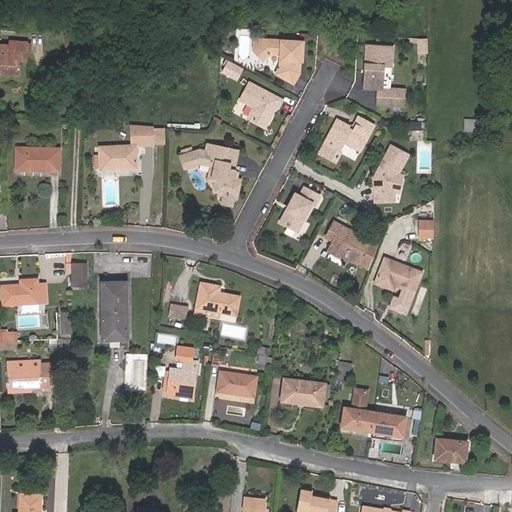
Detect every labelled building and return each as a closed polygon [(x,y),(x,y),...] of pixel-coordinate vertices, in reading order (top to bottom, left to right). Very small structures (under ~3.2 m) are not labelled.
[(65,33),(65,46),(78,46),(78,34),(65,33)] [(428,51),(429,38),(414,37),(414,40),(421,40),(421,50),(428,51)] [(258,51),(260,40),(253,40),(253,52),(262,62),(258,51)] [(305,42),(260,40),(258,51),(262,62),(268,54),(280,55),(280,65),(276,74),(294,83),(299,73),(300,62),(303,62),(305,42)] [(20,53),(28,53),(29,43),(9,42),(8,46),(0,45),(0,74),(19,75),(20,61),(20,53)] [(393,45),(367,45),(365,86),(378,87),(377,103),(394,104),(394,87),(390,87),(383,87),(383,77),(384,65),(393,65),(393,45)] [(28,61),(28,53),(20,53),(20,61),(28,61)] [(420,53),(419,63),(426,64),(428,54),(420,53)] [(237,79),(243,67),(230,61),(224,72),(237,79)] [(390,87),(391,77),(383,77),(383,87),(390,87)] [(283,100),(250,83),(242,99),(255,106),(249,118),(266,126),(275,106),(279,107),(283,100)] [(404,87),(394,87),(394,104),(404,104),(404,87)] [(338,119),(326,143),(341,150),(346,141),(361,149),(374,123),(358,115),(355,123),(357,124),(354,128),(348,125),(349,124),(338,119)] [(382,128),(386,120),(381,118),(377,126),(382,128)] [(475,130),(475,121),(465,120),(465,131),(475,130)] [(421,130),(421,121),(408,121),(408,129),(421,130)] [(153,144),(153,127),(130,126),(130,145),(100,147),(101,169),(136,167),(135,145),(153,144)] [(167,143),(168,128),(153,127),(153,144),(167,143)] [(336,160),(341,150),(326,143),(321,153),(336,160)] [(430,143),(418,144),(420,165),(432,164),(430,143)] [(202,150),(183,155),(187,168),(202,163),(211,165),(211,168),(213,170),(212,180),(215,181),(214,187),(220,196),(224,196),(223,205),(234,206),(236,199),(238,199),(242,181),(239,180),(236,179),(237,172),(236,172),(232,171),(233,165),(237,166),(241,152),(210,144),(208,150),(202,150)] [(374,177),(375,200),(394,200),(393,189),(393,181),(398,172),(407,153),(391,144),(374,177)] [(59,171),(60,148),(16,147),(16,171),(59,171)] [(402,174),(398,172),(393,181),(393,189),(399,189),(402,174)] [(321,196),(305,188),(300,196),(296,195),(281,223),(298,232),(313,204),(316,205),(321,196)] [(433,220),(424,220),(424,237),(433,237),(433,220)] [(326,248),(345,258),(356,264),(368,242),(332,223),(324,238),(330,241),(326,248)] [(369,271),(378,247),(368,242),(356,264),(369,271)] [(341,267),(345,258),(326,248),(322,257),(341,267)] [(416,289),(422,271),(384,257),(375,281),(393,288),(396,281),(416,289)] [(82,263),(72,263),(72,286),(83,286),(82,263)] [(21,285),(3,286),(4,305),(47,304),(46,284),(38,285),(38,280),(21,281),(21,285)] [(127,340),(127,283),(102,283),(102,340),(127,340)] [(407,312),(416,289),(400,283),(399,286),(404,288),(401,296),(396,294),(391,305),(407,312)] [(206,313),(219,315),(236,318),(238,299),(217,295),(218,290),(200,288),(195,317),(205,319),(206,313)] [(186,318),(188,306),(170,302),(168,315),(186,318)] [(6,332),(0,332),(0,341),(5,341),(6,341),(15,341),(18,341),(18,333),(6,333),(6,332)] [(5,341),(5,349),(16,349),(15,341),(6,341),(5,341)] [(257,360),(268,363),(272,347),(260,345),(257,360)] [(171,371),(168,391),(167,393),(192,397),(197,362),(191,361),(193,348),(178,347),(176,359),(184,361),(182,370),(171,368),(171,371)] [(218,366),(220,353),(213,352),(211,365),(218,366)] [(347,363),(340,361),(337,377),(336,389),(342,390),(347,363)] [(44,387),(52,387),(51,364),(41,364),(41,368),(17,368),(17,362),(6,362),(8,389),(31,388),(44,387)] [(254,396),(257,377),(220,371),(218,391),(254,396)] [(322,406),(325,384),(284,379),(281,399),(302,402),(302,404),(322,406)] [(423,390),(413,382),(411,393),(420,402),(423,390)] [(364,411),(367,391),(355,389),(352,409),(358,410),(364,411)] [(371,432),(374,412),(364,411),(358,410),(352,409),(345,408),(341,427),(371,432)] [(413,418),(421,420),(422,411),(414,409),(413,418)] [(406,417),(374,412),(371,432),(403,437),(406,417)] [(465,462),(467,441),(437,438),(435,459),(465,462)] [(334,511),(336,508),(328,506),(329,498),(319,496),(318,499),(311,497),(312,494),(312,493),(301,490),(296,511),(334,511)] [(41,511),(42,495),(20,494),(19,511),(41,511)] [(263,511),(265,498),(246,496),(243,511),(263,511)] [(336,508),(336,500),(329,498),(328,506),(336,508)]
